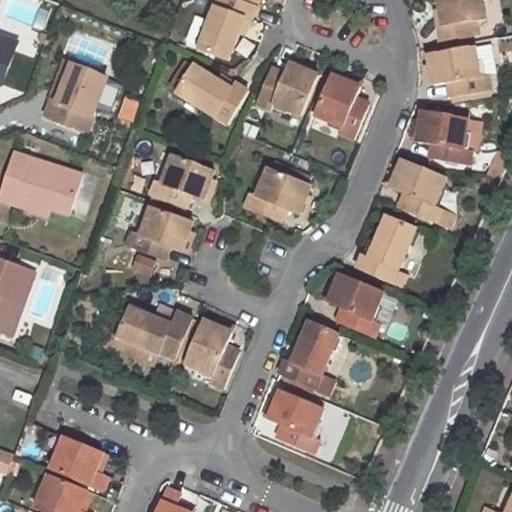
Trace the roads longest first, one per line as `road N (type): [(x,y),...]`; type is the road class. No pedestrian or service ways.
road 1 (residential): [(397,79),(396,101),(349,221),(334,241),(311,251),(274,315)]
road 2 (tertiary): [(403,511),(511,272)]
road 3 (residential): [(274,315),(211,468)]
road 4 (residential): [(397,79),(311,39),(294,17),(298,0)]
road 5 (residential): [(54,400),(165,461)]
